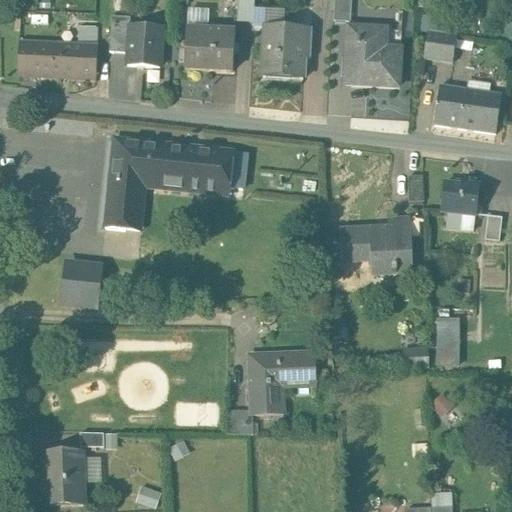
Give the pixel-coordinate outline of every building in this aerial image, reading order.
[(125,0),(120,0),(113,0),(112,11),(125,12),(125,0)] [(254,0),(236,0),(235,23),(253,24),(254,10),(254,0)] [(351,0),(334,0),(333,22),(350,23),(351,0)] [(282,12),(254,10),(253,24),(253,29),(265,30),(265,28),(281,29),(282,12)] [(162,29),(130,27),(127,66),(159,69),(162,29)] [(281,29),(265,28),(265,30),(262,78),(303,81),(304,50),(309,51),(310,31),(281,29)] [(94,30),(80,29),(78,46),(93,46),(94,30)] [(385,31),(348,29),(345,85),(398,88),(399,67),(384,66),(385,31)] [(235,34),(188,30),(185,70),(232,73),(235,34)] [(456,37),(427,34),(424,61),(453,64),(456,37)] [(78,46),(20,42),(17,78),(95,83),(98,47),(93,46),(78,46)] [(500,94),(438,87),(433,126),(496,133),(500,94)] [(235,154),(114,141),(103,232),(138,236),(143,189),(230,199),(235,154)] [(422,177),(407,178),(408,204),(423,204),(422,177)] [(479,185),(462,183),(461,187),(444,186),(441,213),(448,214),(446,230),(460,231),(462,215),(476,217),(479,185)] [(502,220),(487,218),(484,241),(499,243),(502,220)] [(388,231),(337,233),(338,264),(367,262),(368,277),(410,275),(407,221),(388,222),(388,231)] [(99,271),(65,267),(60,306),(95,310),(99,271)] [(458,356),(459,319),(436,319),(436,355),(458,356)] [(312,354),(245,357),(247,410),(247,417),(248,417),(278,416),(277,376),(313,375),(312,354)] [(247,410),(227,411),(227,437),(249,437),(248,417),(247,417),(247,410)] [(103,436),(80,435),(80,449),(104,449),(103,436)] [(81,453),(44,454),(46,509),(83,508),(81,453)]
